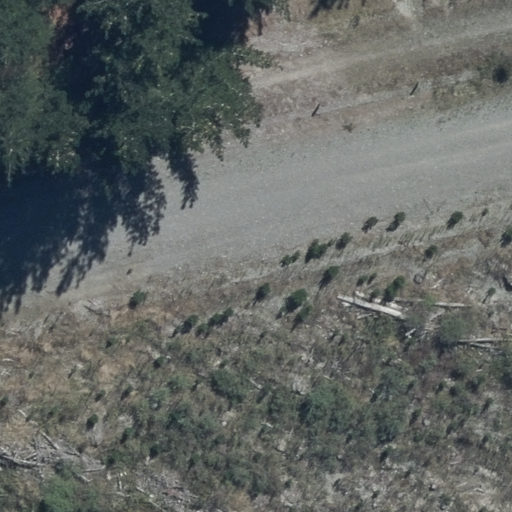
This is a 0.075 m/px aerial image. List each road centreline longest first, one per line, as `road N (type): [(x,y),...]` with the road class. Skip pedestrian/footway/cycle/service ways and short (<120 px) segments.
road 1 (unclassified): [(0,251),(511,115)]
road 2 (track): [(0,123),(511,11)]
